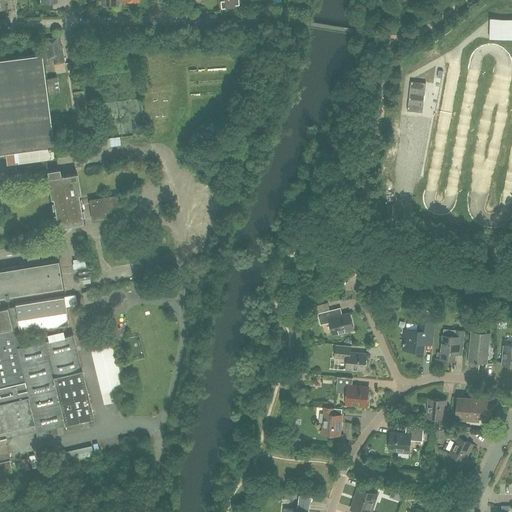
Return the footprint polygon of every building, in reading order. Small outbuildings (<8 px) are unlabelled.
[(511,21),(492,21),(490,42),(511,42),(511,21)] [(64,63),(60,37),(43,40),(46,58),(52,57),(54,65),(55,72),(65,70),(64,63)] [(74,77),(82,75),(78,51),(70,52),(74,77)] [(50,94),(47,78),(45,79),(41,54),(0,59),(0,152),(5,152),(7,163),(53,157),(52,146),(54,146),(50,122),(56,121),(52,93),(50,94)] [(133,67),(116,68),(117,88),(122,88),(123,96),(135,95),(133,67)] [(50,94),(52,93),(59,92),(57,77),(47,78),(50,94)] [(407,111),(422,113),(425,87),(426,82),(411,81),(407,111)] [(121,107),(122,135),(139,134),(137,106),(121,107)] [(121,135),(110,136),(111,145),(122,145),(121,135)] [(60,177),(59,170),(47,172),(49,178),(48,178),(57,227),(85,222),(80,194),(77,174),(60,177)] [(92,221),(123,216),(120,194),(89,200),(92,221)] [(39,262),(39,256),(27,258),(28,264),(0,268),(0,298),(63,288),(58,259),(39,262)] [(88,267),(87,261),(73,263),(72,265),(73,270),(77,269),(79,281),(90,279),(89,267),(88,267)] [(14,306),(0,308),(0,472),(11,470),(9,459),(10,459),(5,437),(34,431),(36,438),(48,435),(46,428),(54,426),(56,433),(88,426),(86,419),(92,417),(72,334),(63,336),(62,331),(44,335),(45,341),(30,344),(26,341),(18,333),(67,325),(64,307),(77,304),(75,294),(62,297),(62,296),(13,304),(14,306)] [(335,317),(333,310),(318,314),(321,325),(330,322),(333,334),(353,329),(349,313),(335,317)] [(432,338),(434,323),(419,321),(418,331),(405,330),(403,349),(424,351),(425,337),(432,338)] [(462,346),(463,331),(455,330),(454,336),(442,335),(440,359),(454,360),(456,346),(462,346)] [(487,363),(489,334),(471,332),(469,362),(487,363)] [(130,399),(116,341),(110,342),(89,347),(104,405),(130,399)] [(365,370),(367,355),(351,353),(351,346),(336,344),(334,358),(347,359),(346,368),(365,370)] [(511,346),(505,345),(503,365),(511,365),(511,346)] [(367,405),(368,388),(352,386),(353,378),(338,377),(336,390),(347,391),(346,403),(367,405)] [(450,430),(451,417),(444,416),(445,400),(430,398),(428,418),(440,419),(439,429),(450,430)] [(488,418),(490,400),(476,399),(476,401),(458,399),(456,419),(472,420),(473,414),(478,415),(478,417),(488,418)] [(340,435),(342,415),(333,414),(333,408),(325,408),(324,424),(323,434),(340,435)] [(423,441),(424,428),(408,426),(408,435),(391,433),(390,450),(409,452),(410,440),(423,441)] [(464,461),(473,444),(465,440),(469,432),(457,431),(453,439),(456,440),(450,454),(464,461)] [(55,465),(93,456),(91,445),(52,454),(55,465)] [(360,511),(371,511),(378,494),(359,488),(356,497),(358,498),(354,510),(360,511)]
